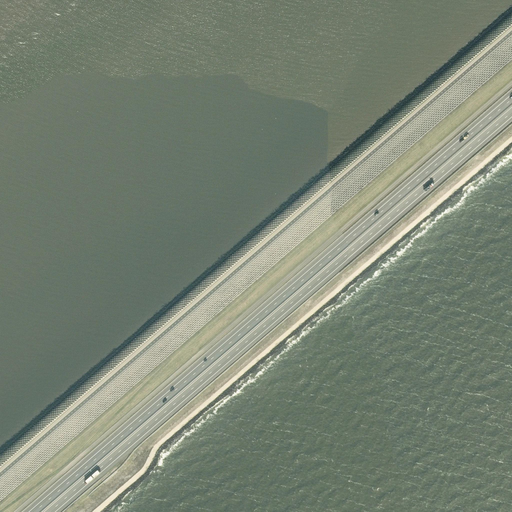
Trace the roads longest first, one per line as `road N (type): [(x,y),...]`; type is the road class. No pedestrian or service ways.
road 1 (motorway): [(511,98),(32,511)]
road 2 (motorway): [(49,511),(511,111)]
